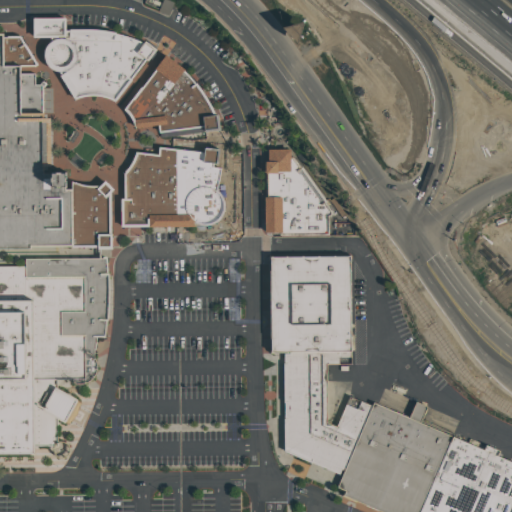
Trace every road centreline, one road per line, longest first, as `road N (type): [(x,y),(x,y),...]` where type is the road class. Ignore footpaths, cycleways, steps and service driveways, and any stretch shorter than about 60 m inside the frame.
road 1 (tertiary): [(210,0),(242,32),(389,236)]
road 2 (tertiary): [(381,187),(239,0)]
road 3 (motorway): [(351,0),(429,86),(438,118),(429,175)]
road 4 (primary): [(397,248),(479,358),(511,386)]
road 5 (primary): [(511,345),(417,234)]
road 6 (motorway): [(410,0),(511,84)]
